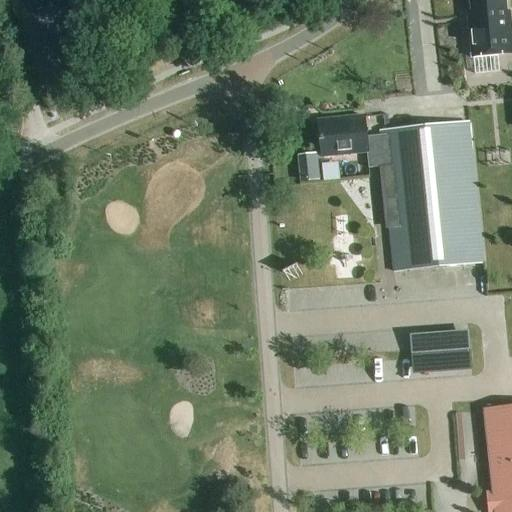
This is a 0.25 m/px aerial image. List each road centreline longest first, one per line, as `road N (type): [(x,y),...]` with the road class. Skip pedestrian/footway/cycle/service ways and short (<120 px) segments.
road 1 (residential): [(280,511),(250,101),(237,72)]
road 2 (unclassified): [(0,178),(88,132),(237,72)]
road 3 (unclassified): [(237,72),(359,0)]
road 4 (track): [(0,1),(37,137)]
